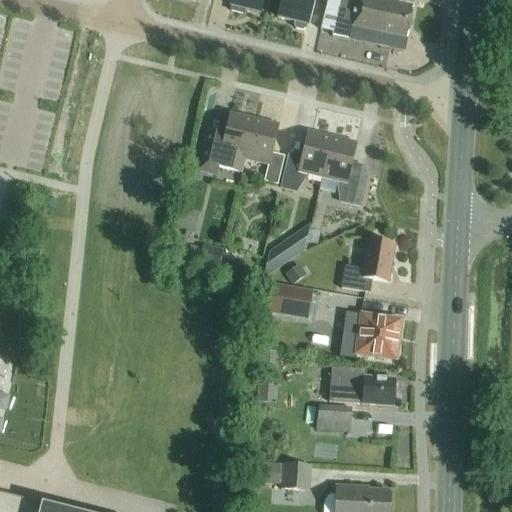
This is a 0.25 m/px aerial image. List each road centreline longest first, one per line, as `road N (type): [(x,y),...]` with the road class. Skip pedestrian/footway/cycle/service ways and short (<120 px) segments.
road 1 (unclassified): [(464,104),(120,23)]
road 2 (secondary): [(446,511),(455,236)]
road 3 (secondary): [(455,236),(464,104)]
